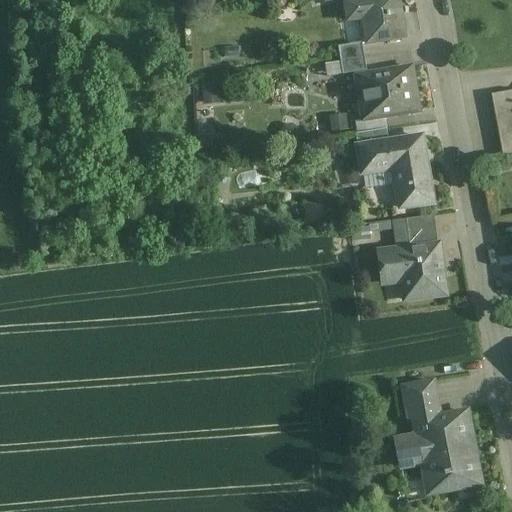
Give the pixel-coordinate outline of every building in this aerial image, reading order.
[(397,0),(363,0),(344,3),(348,21),(362,19),(366,44),(404,38),(397,0)] [(361,44),(337,48),(340,62),(363,58),(361,44)] [(340,62),(324,64),(326,78),(342,75),(340,62)] [(409,69),(357,77),(364,121),(384,118),(416,112),(409,69)] [(218,86),(202,86),(201,102),(218,102),(218,86)] [(511,91),(491,96),(493,108),(511,104),(511,91)] [(511,104),(493,108),(495,120),(511,116),(511,104)] [(511,116),(495,120),(497,132),(511,129),(511,116)] [(364,121),(355,122),(357,134),(386,130),(384,118),(364,121)] [(511,129),(497,132),(499,144),(511,141),(511,129)] [(357,134),(355,135),(357,148),(388,143),(386,130),(357,134)] [(388,143),(357,148),(362,174),(393,169),(400,209),(431,204),(420,138),(388,143)] [(511,141),(499,144),(502,156),(511,153),(511,141)] [(433,217),(393,222),(397,251),(437,246),(433,217)] [(397,251),(382,253),(385,274),(401,272),(405,301),(444,296),(438,246),(437,246),(397,251)] [(432,383),(402,388),(408,419),(438,413),(432,383)] [(465,413),(415,422),(418,438),(394,443),(399,467),(422,463),(428,495),(478,485),(478,484),(473,485),(465,443),(470,442),(465,413)]
